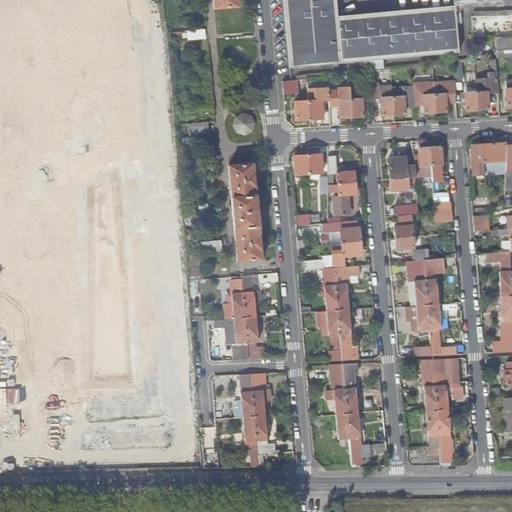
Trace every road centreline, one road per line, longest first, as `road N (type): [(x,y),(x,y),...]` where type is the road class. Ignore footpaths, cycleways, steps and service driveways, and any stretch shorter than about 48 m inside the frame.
road 1 (residential): [(451,130),(487,484)]
road 2 (residential): [(365,135),(399,483)]
road 3 (residential): [(274,138),(295,363)]
road 4 (secondary): [(209,485),(0,490)]
road 5 (residential): [(260,0),(274,138)]
road 6 (residential): [(295,363),(305,484)]
